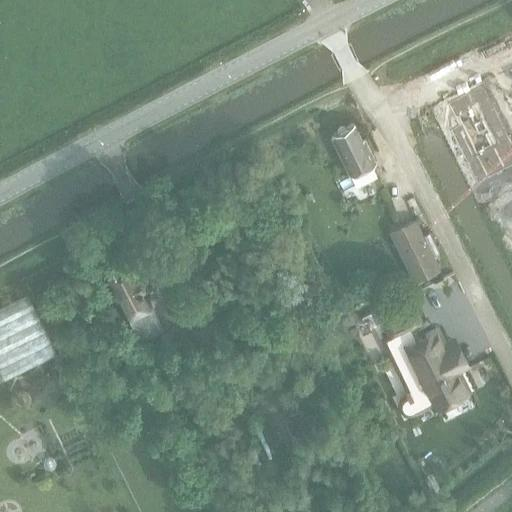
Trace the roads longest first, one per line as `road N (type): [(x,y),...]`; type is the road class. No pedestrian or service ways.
road 1 (unclassified): [(322,25),(511,372)]
road 2 (secondary): [(0,196),(322,25)]
